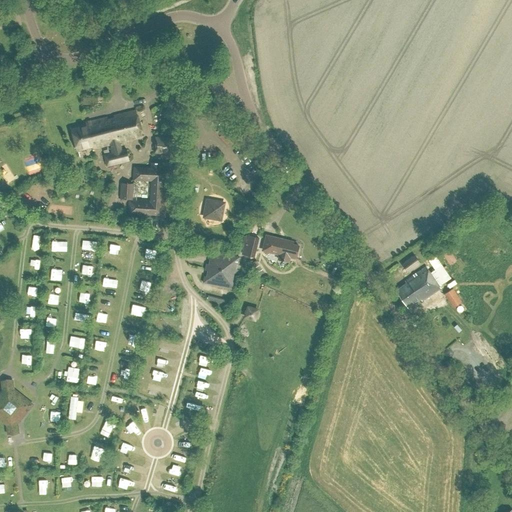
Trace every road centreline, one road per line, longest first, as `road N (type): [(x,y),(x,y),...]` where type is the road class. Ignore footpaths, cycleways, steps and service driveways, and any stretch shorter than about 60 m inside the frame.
road 1 (tertiary): [(511,462),(255,125),(219,19)]
road 2 (track): [(15,443),(80,431),(97,416),(134,248),(144,236)]
road 3 (track): [(139,494),(194,311),(172,232)]
road 4 (track): [(195,296),(223,322),(231,359),(189,511)]
road 5 (track): [(0,375),(29,385),(52,375),(64,342),(78,227)]
road 6 (tertiary): [(52,68),(174,16),(219,19)]
road 7 (track): [(0,506),(139,494)]
